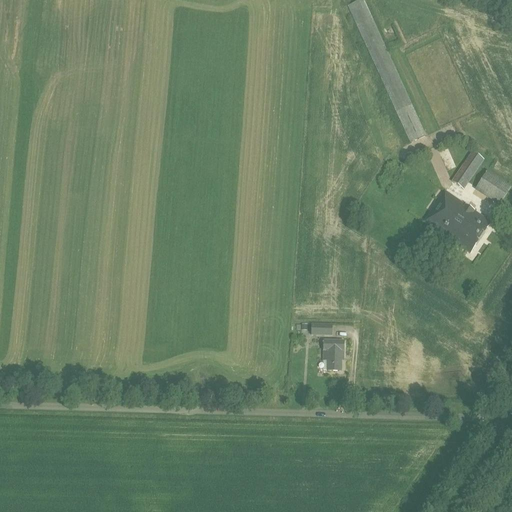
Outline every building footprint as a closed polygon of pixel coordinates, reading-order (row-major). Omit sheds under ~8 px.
[(426,137),(363,0),(347,7),(410,144),(426,137)] [(451,183),(464,191),(484,161),(471,153),(451,183)] [(511,188),(487,172),(474,191),(499,206),(511,188)] [(491,224),(445,192),(424,223),(460,247),(470,254),(491,224)] [(332,336),(332,325),(312,325),(311,336),(332,336)] [(323,361),(327,362),(327,372),(341,372),(341,357),(343,357),(344,342),(324,342),(323,361)]
